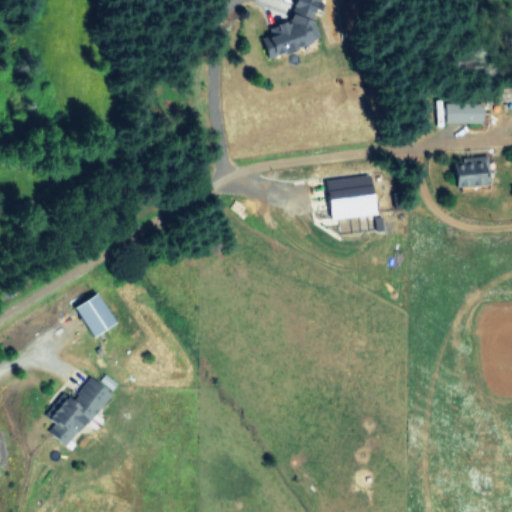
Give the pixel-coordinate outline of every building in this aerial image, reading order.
[(263,57),(321,37),(312,15),(316,14),(311,0),(285,0),(291,16),(271,23),(274,31),(256,37),(263,57)] [(480,122),(480,101),(443,101),(443,121),(480,122)] [(484,183),(482,157),(448,161),(451,186),(484,183)] [(371,211),(366,174),(321,180),(326,217),(371,211)] [(86,335),(110,323),(94,292),(71,304),(86,335)] [(63,446),(106,392),(114,382),(102,372),(94,382),(85,375),(67,398),(59,391),(41,413),(52,421),(44,431),(63,446)]
